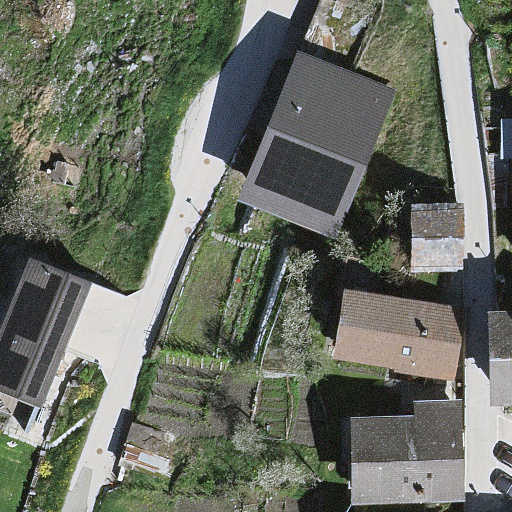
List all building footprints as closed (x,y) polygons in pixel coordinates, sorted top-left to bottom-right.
[(395,93),(297,53),(236,200),(334,240),(395,93)] [(455,206),(406,208),(409,279),(458,277),(455,206)] [(83,284),(18,264),(0,318),(0,396),(43,410),(83,284)] [(459,308),(342,289),(330,364),(446,383),(459,308)] [(511,311),(484,311),(483,404),(511,404),(511,311)] [(452,414),(344,419),(348,506),(456,501),(452,414)]
